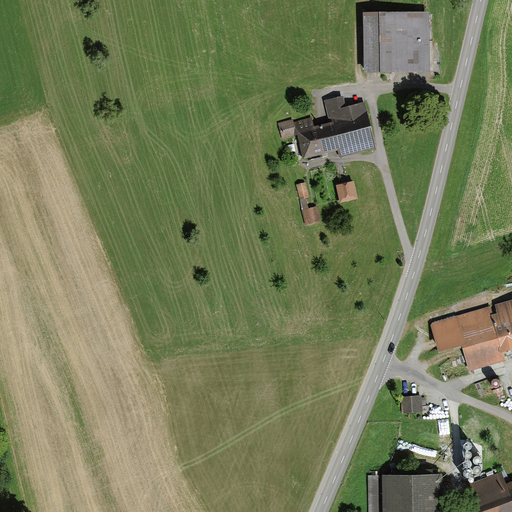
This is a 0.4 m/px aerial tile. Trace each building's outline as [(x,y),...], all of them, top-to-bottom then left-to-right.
[(426,7),(364,8),(364,66),(427,65),(426,7)] [(297,136),(303,161),(338,152),(340,159),(377,149),(365,103),(347,108),(344,97),(324,102),(329,121),(314,125),(312,119),(294,123),(293,120),(278,124),(282,140),(297,136)] [(308,183),(298,184),(300,199),(310,198),(308,183)] [(338,186),(340,203),(358,201),(356,184),(338,186)] [(318,207),(303,211),(307,226),(322,221),(318,207)] [(511,296),(432,321),(440,347),(463,340),(471,366),(508,354),(505,344),(511,341),(511,296)] [(419,393),(402,395),(404,410),(421,409),(419,393)] [(439,511),(439,470),(384,471),(384,511),(439,511)] [(511,511),(511,477),(504,481),(501,474),(472,485),(482,511),(511,511)]
